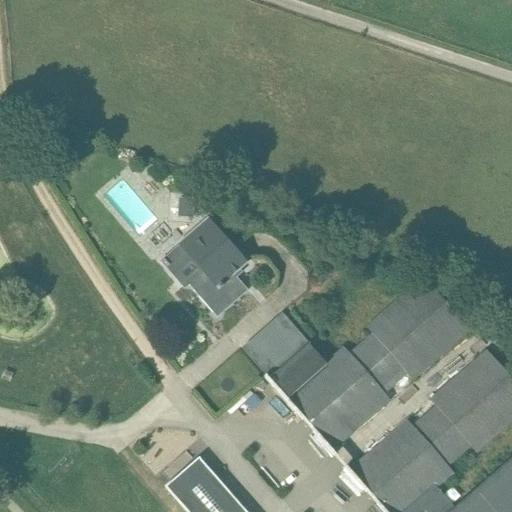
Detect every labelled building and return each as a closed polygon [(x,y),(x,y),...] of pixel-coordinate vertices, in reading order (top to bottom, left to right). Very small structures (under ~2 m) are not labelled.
[(169,195),(168,221),(192,222),(193,196),(169,195)] [(178,245),(175,248),(160,261),(183,287),(187,284),(217,318),(248,292),(232,274),(244,264),(205,220),(177,245),(178,245)] [(267,381),(329,451),(385,402),(379,395),(405,373),(410,379),(466,331),(422,280),(365,330),(371,336),(347,357),(342,350),(326,363),(310,343),(267,381)] [(405,423),(348,473),(382,511),(511,511),(511,460),(455,510),(435,487),(449,474),(444,469),(469,447),(474,453),(511,419),(511,383),(485,353),(429,403),(435,409),(411,430),(405,423)] [(243,511),(198,460),(166,488),(187,511),(243,511)]
